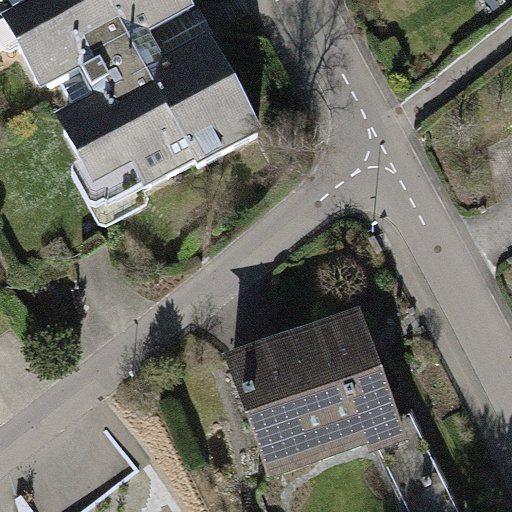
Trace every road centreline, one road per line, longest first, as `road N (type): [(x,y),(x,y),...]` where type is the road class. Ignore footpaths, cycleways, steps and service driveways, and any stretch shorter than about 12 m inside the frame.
road 1 (residential): [(385,150),(0,456)]
road 2 (residential): [(385,150),(511,384)]
road 3 (residential): [(307,0),(385,150)]
